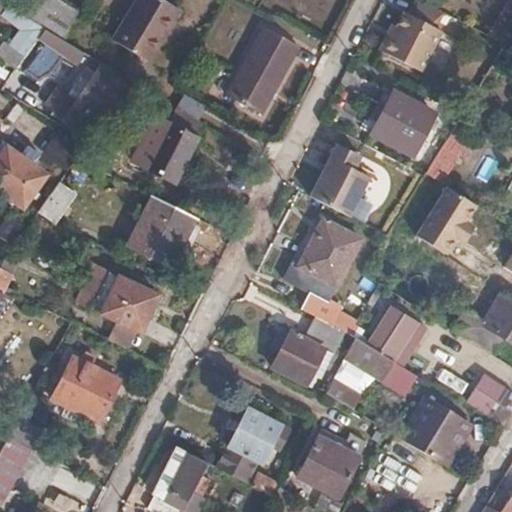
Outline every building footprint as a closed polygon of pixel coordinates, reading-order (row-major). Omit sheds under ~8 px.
[(43,28),(62,39),(78,11),(59,0),(33,0),(24,15),(29,19),(43,28)] [(160,26),(173,4),(165,0),(135,0),(112,39),(148,60),(166,29),(160,26)] [(442,14),(415,0),(408,16),(402,13),(395,28),(389,38),(384,36),(376,51),(419,73),(440,33),(433,29),(442,14)] [(0,16),(19,29),(8,46),(24,57),(37,37),(43,28),(29,19),(24,15),(6,2),(0,11),(0,16)] [(389,38),(395,28),(390,25),(384,36),(389,38)] [(260,114),(297,46),(262,27),(225,95),(260,114)] [(85,53),(66,42),(62,39),(43,28),(37,37),(45,42),(24,72),(39,77),(50,73),(56,66),(63,54),(78,64),(85,53)] [(4,43),(0,48),(0,58),(16,69),(24,57),(8,46),(4,43)] [(108,111),(125,88),(99,72),(91,83),(80,76),(52,113),(82,134),(102,107),(108,111)] [(421,135),(432,115),(391,94),(370,133),(424,162),(435,142),(421,135)] [(192,137),(200,123),(174,107),(164,124),(150,117),(128,161),(171,182),(194,138),(192,137)] [(467,137),(451,127),(423,172),(443,184),(458,157),(456,155),(467,137)] [(334,145),(308,197),(346,217),(366,178),(351,170),(357,157),(334,145)] [(0,190),(20,205),(42,175),(4,147),(0,152),(0,190)] [(55,184),(40,205),(51,213),(66,192),(55,184)] [(458,189),(443,184),(413,231),(447,253),(456,241),(463,245),(475,223),(469,219),(478,202),(458,189)] [(171,261),(193,218),(150,196),(128,240),(171,261)] [(308,293),(300,309),(302,310),(317,318),(330,324),(341,306),(310,290),(318,276),(335,285),(358,238),(320,219),(297,267),(289,262),(280,279),(308,293)] [(85,307),(136,333),(155,295),(103,270),(85,307)] [(511,341),(511,296),(503,291),(472,343),(495,356),(505,338),(511,341)] [(359,340),(387,356),(410,317),(383,300),(359,340)] [(330,324),(317,318),(306,339),(289,331),(270,367),(303,384),(321,347),(331,352),(342,330),(330,324)] [(405,381),(411,371),(387,356),(359,340),(353,336),(343,355),(363,367),(381,377),(386,370),(405,381)] [(96,422),(117,380),(78,361),(82,355),(74,351),(51,400),(96,422)] [(501,425),(511,408),(506,405),(511,396),(511,393),(444,353),(427,380),(501,425)] [(351,389),(363,367),(343,355),(332,378),(351,389)] [(332,378),(325,392),(343,403),(351,389),(332,378)] [(398,435),(445,463),(456,444),(452,442),(465,419),(424,393),(398,435)] [(245,407),(214,468),(247,485),(279,424),(245,407)] [(452,442),(456,444),(469,421),(465,419),(452,442)] [(34,451),(37,452),(45,436),(15,420),(6,437),(34,451)] [(336,493),(365,436),(349,428),(346,434),(337,430),(333,437),(317,430),(296,473),(336,493)] [(0,497),(7,501),(34,451),(6,437),(0,447),(0,497)] [(151,511),(179,511),(205,463),(184,452),(151,511)] [(271,497),(277,485),(260,477),(254,488),(271,497)] [(486,503),(480,511),(511,511),(511,485),(497,510),(486,503)] [(271,497),(263,511),(276,511),(281,502),(271,497)]
